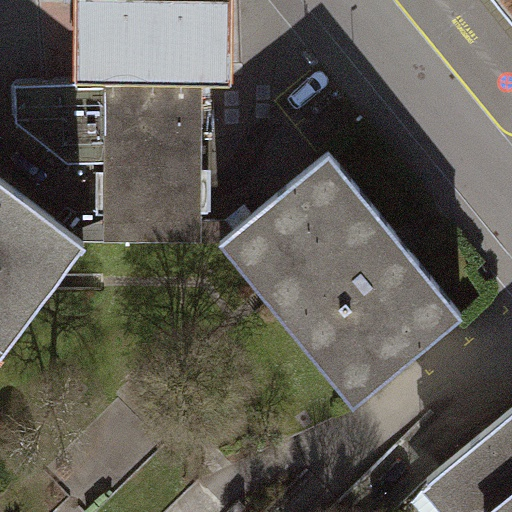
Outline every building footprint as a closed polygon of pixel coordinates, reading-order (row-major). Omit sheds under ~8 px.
[(77,0),(78,81),(78,86),(105,86),(105,76),(202,76),(202,83),(231,83),(230,0),(77,0)] [(511,0),(494,0),(511,22),(511,0)] [(201,220),(202,83),(202,76),(105,76),(105,86),(78,86),(78,81),(14,84),(16,121),(68,162),(105,162),(105,211),(76,212),(67,226),(84,238),(222,240),(234,230),(225,220),(201,220)] [(234,230),(222,240),(225,244),(237,235),(365,391),(462,312),(330,151),(234,230)] [(0,176),(0,321),(6,314),(18,323),(44,288),(32,279),(68,231),(80,240),(85,240),(84,238),(67,226),(0,176)] [(511,511),(511,406),(427,476),(430,479),(412,500),(421,511),(452,511),(455,510),(456,511),(511,511)]
